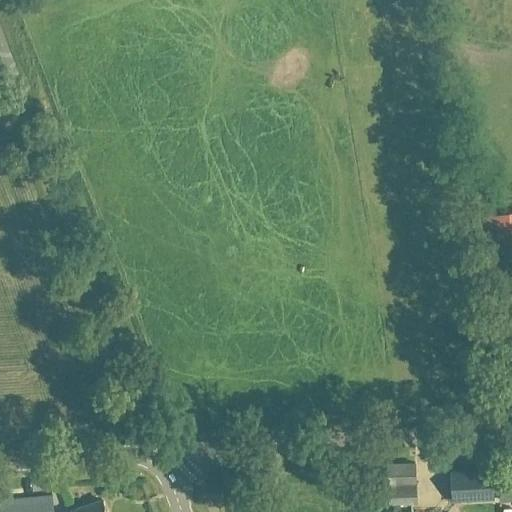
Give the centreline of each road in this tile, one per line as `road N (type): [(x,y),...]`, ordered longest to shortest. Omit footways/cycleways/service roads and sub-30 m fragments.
road 1 (unclassified): [(511,434),(218,451),(166,476)]
road 2 (tertiary): [(0,464),(132,456),(148,458),(166,476)]
